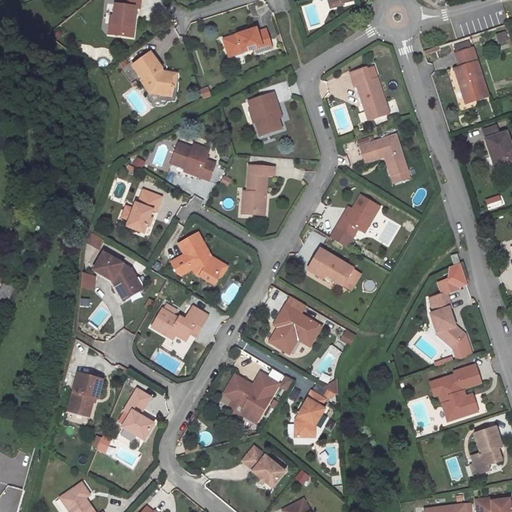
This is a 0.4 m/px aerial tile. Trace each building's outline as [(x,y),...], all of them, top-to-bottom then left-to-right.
[(135,18),(136,8),(139,8),(140,0),(120,0),(120,5),(115,5),(113,16),(113,24),(110,24),(108,34),(133,37),(134,26),(132,25),(133,18),(135,18)] [(257,33),(256,29),(223,40),(229,57),(253,49),(261,46),(262,51),(271,48),(266,30),(257,33)] [(508,41),(505,32),(495,35),(498,44),(508,41)] [(454,47),(457,54),(470,49),(468,42),(454,47)] [(455,69),(466,103),(487,97),(472,49),(470,49),(457,54),(455,54),(460,68),(455,69)] [(150,53),(132,66),(144,81),(142,82),(150,93),(156,89),(160,95),(172,96),(173,87),(171,84),(172,78),(161,76),(158,72),(161,70),(162,69),(150,53)] [(366,68),(350,73),(354,87),(356,86),(363,105),(365,104),(370,120),(389,114),(377,79),(370,81),(366,68)] [(163,72),(161,70),(158,72),(161,76),(172,78),(171,84),(173,87),(175,87),(177,75),(163,72)] [(249,101),(260,136),(281,129),(278,118),(276,112),(279,111),(273,93),(249,101)] [(484,131),(487,139),(499,135),(496,127),(484,131)] [(511,165),(511,149),(506,133),(499,135),(487,139),(486,140),(491,157),(495,156),(500,170),(511,165)] [(396,135),(360,146),(365,162),(386,155),(388,159),(386,160),(391,175),(407,170),(396,135)] [(198,177),(209,181),(215,164),(205,160),(207,154),(193,149),(178,144),(171,164),(185,169),(199,174),(198,177)] [(195,145),(193,149),(207,154),(209,151),(195,145)] [(347,167),(347,156),(339,156),(339,167),(347,167)] [(500,170),(495,156),(491,157),(496,171),(500,170)] [(136,157),(131,165),(139,170),(144,163),(136,157)] [(242,214),(255,215),(255,212),(257,210),(264,211),(267,175),(274,176),(274,168),(249,166),(247,191),(246,200),(243,200),(242,214)] [(407,170),(391,175),(393,183),(409,178),(407,170)] [(225,176),(221,183),(226,186),(230,180),(225,176)] [(129,220),(127,227),(144,233),(147,224),(150,218),(152,210),(156,212),(161,197),(143,190),(138,204),(136,203),(133,209),(129,220)] [(342,219),(331,238),(347,248),(358,229),(364,233),(379,207),(361,196),(352,210),(346,221),(342,219)] [(198,209),(203,201),(194,197),(190,205),(198,209)] [(485,201),(487,210),(500,207),(497,198),(485,201)] [(122,217),(129,220),(133,209),(126,206),(122,217)] [(352,210),(349,208),(342,219),(346,221),(352,210)] [(204,254),(208,252),(197,233),(178,244),(184,255),(171,263),(177,274),(181,275),(193,269),(195,273),(214,284),(217,279),(217,275),(221,268),(208,261),(204,254)] [(87,246),(98,250),(102,241),(91,237),(87,246)] [(353,269),(320,249),(310,265),(319,270),(316,275),(323,279),(325,276),(343,286),(343,285),(352,270),(353,269)] [(217,275),(217,279),(221,277),(227,267),(211,258),(208,252),(204,254),(208,261),(221,268),(217,275)] [(121,296),(136,288),(132,281),(136,279),(131,269),(104,253),(94,270),(113,281),(113,280),(117,282),(115,285),(121,296)] [(457,254),(451,256),(454,266),(460,264),(457,254)] [(310,265),(307,270),(316,275),(319,270),(310,265)] [(360,274),(352,270),(343,285),(351,290),(360,274)] [(0,288),(0,302),(5,305),(20,278),(9,272),(0,288)] [(94,291),(95,277),(83,273),(81,287),(94,291)] [(454,278),(439,283),(443,294),(429,299),(434,313),(430,314),(436,332),(442,330),(444,337),(455,346),(459,360),(471,356),(464,335),(454,326),(449,309),(451,308),(446,294),(458,290),(454,278)] [(143,289),(136,279),(132,281),(136,288),(121,296),(124,300),(143,289)] [(284,306),(286,295),(278,293),(275,303),(284,306)] [(306,306),(291,297),(276,321),(281,323),(278,328),(269,343),(286,352),(294,338),(298,340),(310,347),(322,327),(300,315),(306,306)] [(89,300),(81,299),(80,307),(88,307),(89,300)] [(177,310),(167,304),(163,310),(162,309),(151,327),(168,337),(171,332),(175,335),(186,341),(190,334),(195,325),(201,329),(208,316),(192,307),(183,322),(173,316),(177,310)] [(195,325),(190,334),(196,337),(201,329),(195,325)] [(356,336),(346,330),(345,333),(341,340),(340,342),(349,348),(356,336)] [(442,330),(436,332),(436,334),(448,343),(454,362),(459,360),(455,346),(444,337),(442,330)] [(298,340),(294,338),(286,352),(289,354),(298,340)] [(254,377),(260,368),(254,364),(256,360),(243,351),(235,365),(254,377)] [(455,375),(430,383),(434,396),(440,394),(441,395),(440,397),(447,418),(458,414),(459,418),(478,411),(472,395),(465,397),(462,389),(481,383),(475,365),(454,372),(455,375)] [(235,375),(224,394),(236,401),(239,396),(248,401),(245,406),(240,413),(256,423),(279,384),(261,373),(252,388),(248,385),(247,382),(235,375)] [(97,398),(102,380),(78,374),(68,411),(82,414),(82,412),(89,414),(93,397),(97,398)] [(325,388),(338,396),(338,389),(338,380),(325,388)] [(123,427),(144,440),(154,424),(133,412),(136,406),(143,410),(151,398),(138,390),(124,412),(130,415),(123,427)] [(311,392),(306,399),(308,400),(298,416),(299,417),(297,421),(295,421),(295,437),(306,437),(306,433),(315,433),(315,426),(324,409),(321,407),(325,400),(311,392)] [(239,396),(236,401),(245,406),(248,401),(239,396)] [(130,415),(124,412),(117,423),(123,427),(130,415)] [(495,427),(474,434),(481,454),(471,457),(474,465),(477,475),(490,470),(488,465),(501,461),(499,453),(496,453),(495,449),(502,447),(495,427)] [(111,440),(103,437),(97,450),(105,454),(111,440)] [(254,447),(243,461),(254,470),(253,472),(260,478),(264,482),(272,488),(284,472),(254,447)] [(302,486),(309,478),(301,470),(294,479),(302,486)] [(82,484),(77,487),(85,498),(89,495),(82,484)] [(94,511),(85,498),(77,487),(61,498),(70,511),(94,511)] [(511,511),(511,501),(509,502),(509,499),(492,501),(491,498),(475,501),(476,511),(511,511)] [(52,502),(58,511),(65,511),(57,499),(52,502)] [(283,511),(309,511),(303,500),(283,511)]
